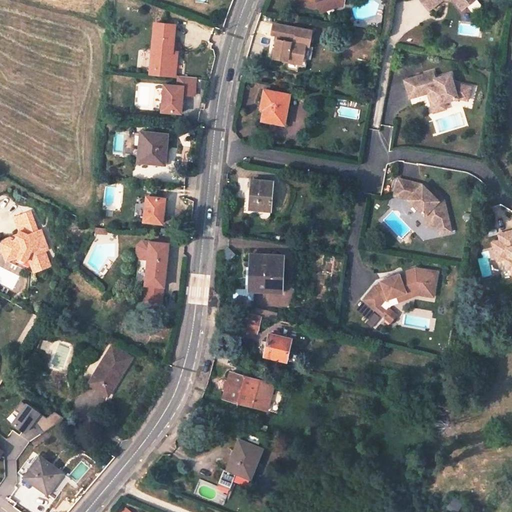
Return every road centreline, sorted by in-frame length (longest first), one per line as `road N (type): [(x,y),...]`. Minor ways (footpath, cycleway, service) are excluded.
road 1 (tertiary): [(84,511),(173,403),(196,324),(213,150)]
road 2 (residential): [(511,203),(483,171),(415,158),(382,159),(359,172),(213,150)]
road 3 (tertiary): [(213,150),(247,0)]
